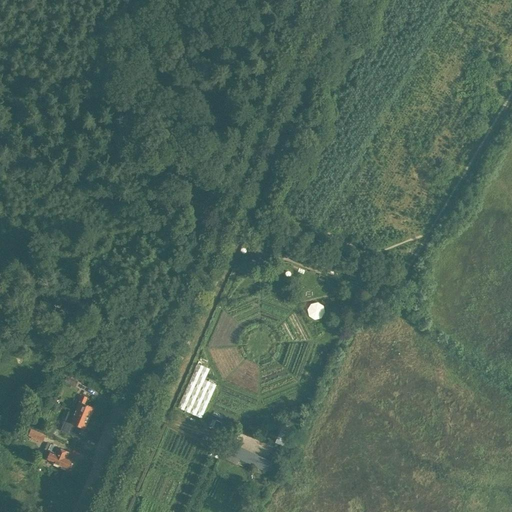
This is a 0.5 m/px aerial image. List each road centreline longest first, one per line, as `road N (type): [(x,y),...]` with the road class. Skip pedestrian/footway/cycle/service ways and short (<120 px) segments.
road 1 (residential): [(118,470),(319,0)]
road 2 (track): [(142,415),(272,454)]
